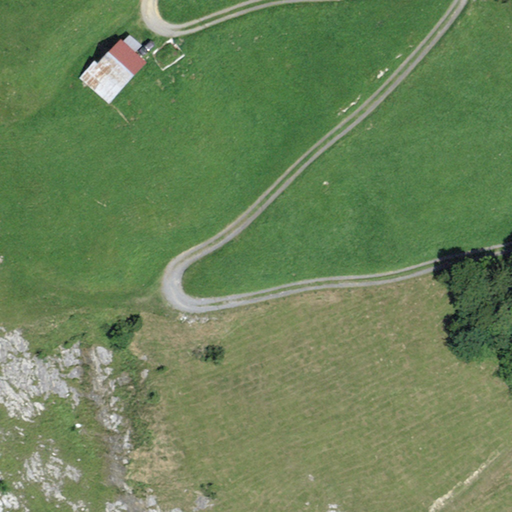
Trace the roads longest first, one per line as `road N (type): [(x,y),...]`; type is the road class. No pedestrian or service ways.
road 1 (track): [(472,0),(242,227),(175,275),(184,308),(511,247)]
road 2 (track): [(153,0),(163,34),(299,0)]
